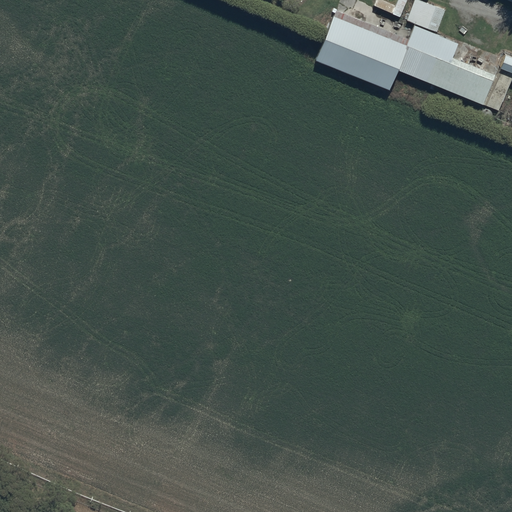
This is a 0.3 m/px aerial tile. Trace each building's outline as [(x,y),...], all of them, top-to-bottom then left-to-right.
[(376,0),(374,7),(392,14),(396,5),(381,0),(376,0)] [(407,0),(397,0),(396,5),(392,14),(401,17),(407,0)] [(421,0),(414,0),(407,20),(437,32),(446,10),(421,0)] [(338,11),(317,61),(390,91),(399,70),(431,83),(430,86),(435,88),(436,85),(483,104),(495,75),(454,58),(460,44),(415,25),(409,40),(338,11)] [(511,57),(506,55),(501,68),(511,72),(511,57)]
